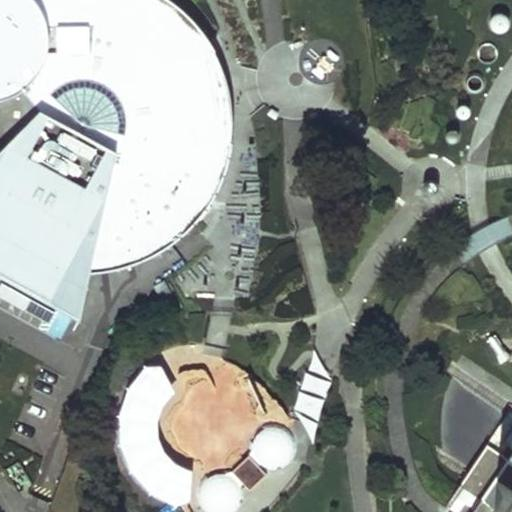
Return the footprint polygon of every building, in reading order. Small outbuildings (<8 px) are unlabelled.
[(232,141),(231,115),(231,94),(227,79),(222,64),(215,50),(202,30),(196,22),(189,15),(179,6),(171,0),(0,0),(0,278),(78,321),(92,272),(108,270),(119,267),(134,263),(147,257),(160,251),(179,237),(193,223),(206,208),(214,195),(222,178),(228,162),(230,151),(232,141)] [(491,14),(486,32),(502,37),(507,19),(491,14)] [(45,333),(59,340),(68,322),(53,315),(45,333)] [(329,379),(313,348),(295,410),(313,444),(318,417),(329,379)] [(176,391),(162,365),(147,366),(129,389),(120,417),(121,445),(132,471),(151,492),(177,505),(190,500),(193,470),(188,469),(175,463),(164,451),(159,437),(158,420),(162,406),(172,393),(176,391)] [(511,511),(511,412),(509,410),(487,443),(446,505),(455,511),(511,511)] [(269,424),(260,428),(254,434),(250,445),(252,455),(258,463),(267,468),(277,469),(286,465),(293,457),(296,448),(294,438),(288,430),(279,425),(269,424)] [(265,473),(248,455),(246,457),(231,470),(249,489),(265,473)] [(216,471),(206,475),(199,482),(197,492),(198,502),(204,510),(207,511),(232,511),(239,504),(242,495),(240,485),(234,477),(226,472),(216,471)]
